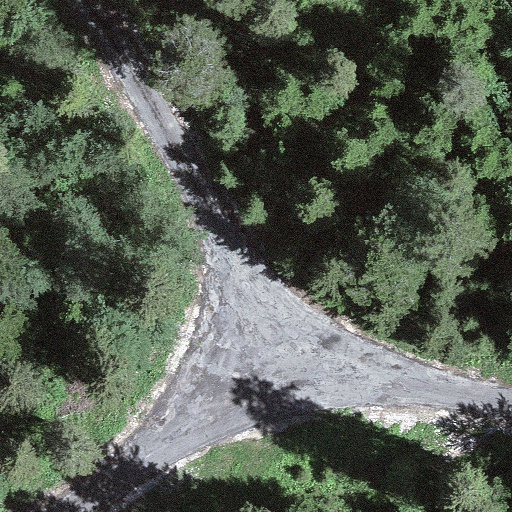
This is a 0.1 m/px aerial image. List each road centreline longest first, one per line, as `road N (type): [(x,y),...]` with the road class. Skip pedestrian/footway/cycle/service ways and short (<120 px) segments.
road 1 (track): [(511,427),(332,382),(41,0)]
road 2 (track): [(332,382),(60,511)]
